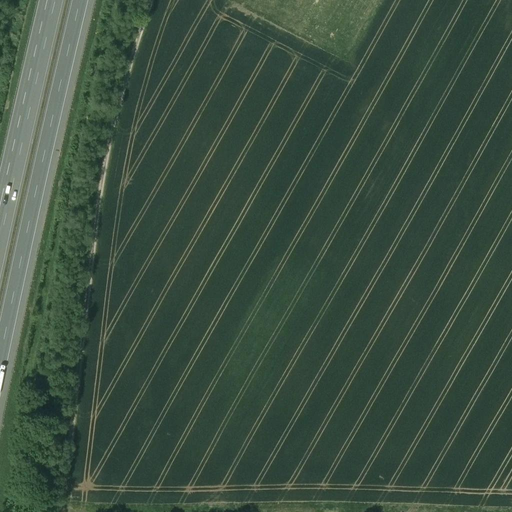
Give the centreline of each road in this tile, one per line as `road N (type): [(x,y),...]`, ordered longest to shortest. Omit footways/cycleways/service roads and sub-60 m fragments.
road 1 (track): [(150,0),(99,184),(60,511)]
road 2 (motorway): [(0,364),(80,0)]
road 3 (motorway): [(53,0),(15,160)]
